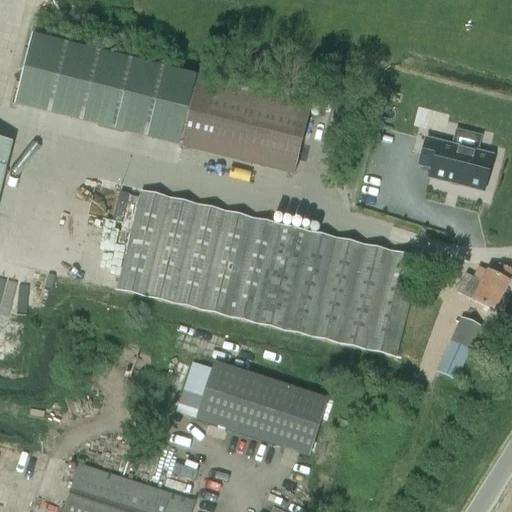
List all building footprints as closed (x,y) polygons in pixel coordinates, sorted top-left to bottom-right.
[(15,22),(19,0),(0,0),(0,24),(1,20),(15,22)] [(318,92),(203,61),(182,140),(296,172),(318,92)] [(490,179),(500,143),(438,126),(430,152),(443,156),(440,165),(490,179)] [(0,190),(12,137),(0,134),(0,190)] [(396,359),(419,261),(143,186),(119,283),(396,359)] [(494,314),(511,277),(511,272),(499,266),(494,276),(488,272),(482,284),(466,276),(456,294),(472,302),(472,303),(494,314)] [(455,383),(479,330),(461,322),(437,375),(455,383)] [(333,391),(218,355),(200,413),(315,449),(333,391)] [(194,511),(199,500),(84,460),(66,511),(194,511)]
